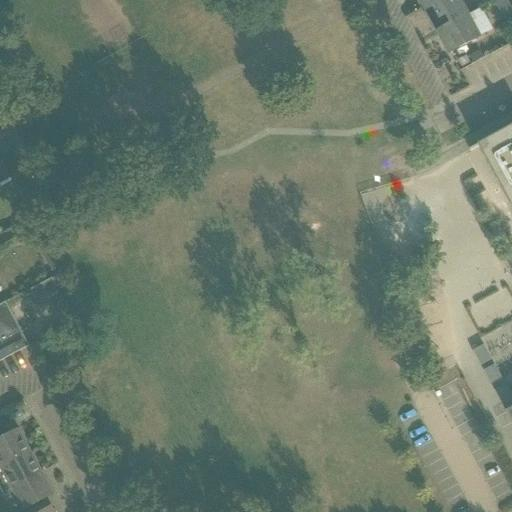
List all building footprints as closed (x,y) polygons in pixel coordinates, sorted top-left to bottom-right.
[(419,0),(424,10),(442,0),(419,0)] [(442,0),(424,10),(436,32),(466,16),(457,0),(442,0)] [(494,0),(493,1),(501,14),(510,9),(505,0),(494,0)] [(436,32),(448,54),(478,38),(466,16),(436,32)] [(466,56),(457,61),(460,68),(469,64),(466,56)] [(511,126),(476,146),(478,148),(511,211),(511,408),(505,412),(505,414),(511,425),(511,126)] [(50,260),(53,266),(55,270),(59,268),(66,265),(62,255),(54,258),(50,260)] [(59,287),(66,284),(61,274),(41,284),(30,290),(37,304),(48,298),(59,293),(57,288),(58,288),(59,287)] [(0,362),(29,347),(5,303),(0,305),(0,362)] [(65,307),(54,313),(60,324),(71,318),(65,307)] [(472,351),(480,366),(491,360),(483,345),(472,351)] [(483,371),(491,386),(502,380),(494,365),(483,371)] [(494,391),(502,406),(511,400),(511,399),(505,385),(494,391)] [(0,468),(29,453),(17,430),(0,439),(0,468)] [(0,489),(2,494),(40,474),(29,453),(0,468),(0,489)] [(52,511),(45,499),(52,495),(40,474),(2,494),(0,495),(0,497),(8,511),(52,511)]
